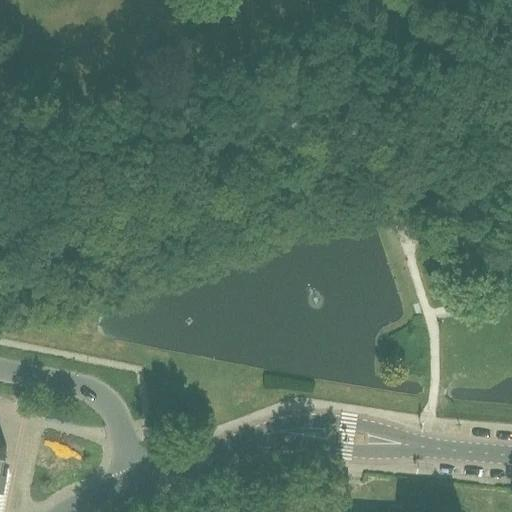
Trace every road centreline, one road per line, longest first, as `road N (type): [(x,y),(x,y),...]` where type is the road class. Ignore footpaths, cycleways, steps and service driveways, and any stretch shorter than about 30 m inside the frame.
road 1 (residential): [(0,268),(511,101)]
road 2 (track): [(0,145),(465,0)]
road 3 (residential): [(143,480),(103,398),(74,383),(0,370)]
road 4 (unclassified): [(428,448),(320,422),(272,428),(244,442)]
road 5 (unclassified): [(244,442),(428,448)]
